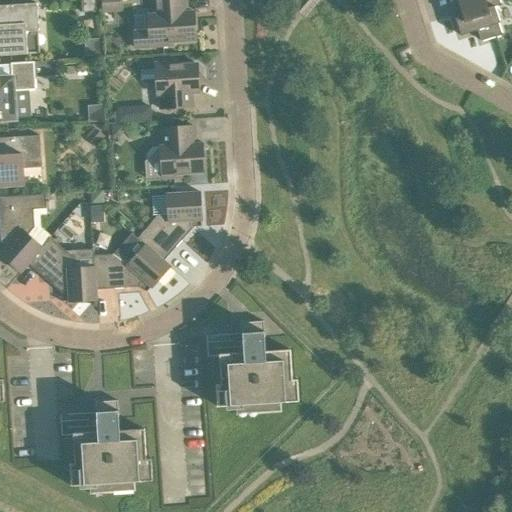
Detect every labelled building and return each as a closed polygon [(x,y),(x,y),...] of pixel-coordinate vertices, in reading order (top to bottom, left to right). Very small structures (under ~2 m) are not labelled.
[(81,0),(83,13),(96,12),(95,0),(81,0)] [(120,0),(101,0),(103,13),(121,12),(120,0)] [(188,20),(186,0),(152,0),(153,9),(147,9),(148,15),(133,16),(134,33),(135,49),(173,47),(173,43),(196,42),(195,33),(197,30),(197,23),(195,21),(194,20),(188,20)] [(482,43),(503,36),(499,24),(500,24),(495,8),(501,6),(499,0),(457,0),(461,13),(454,16),(461,37),(478,31),(482,43)] [(0,56),(40,54),(38,24),(37,4),(0,6),(0,56)] [(102,39),(85,40),(86,57),(103,56),(102,39)] [(29,91),(36,90),(34,62),(11,64),(12,77),(0,78),(0,121),(16,120),(15,105),(30,104),(29,91)] [(198,74),(197,63),(174,65),(174,62),(155,63),(157,96),(159,96),(160,109),(193,107),(192,87),(199,86),(199,85),(200,83),(200,75),(198,74)] [(105,104),(88,105),(89,123),(106,122),(105,104)] [(114,123),(128,122),(127,106),(116,107),(117,112),(113,112),(114,123)] [(113,138),(120,137),(125,132),(124,125),(112,126),(113,138)] [(97,147),(105,137),(95,127),(86,137),(97,147)] [(204,173),(203,152),(196,152),(195,127),(161,129),(162,147),(160,147),(162,179),(181,178),(181,175),(204,173)] [(42,168),(40,136),(0,138),(0,187),(24,186),(23,170),(42,168)] [(91,204),(104,203),(104,191),(90,191),(91,204)] [(146,245),(162,260),(191,228),(191,222),(202,221),(200,193),(167,195),(168,215),(158,216),(137,240),(144,247),(146,245)] [(45,195),(0,197),(0,210),(0,212),(0,232),(1,243),(3,243),(7,247),(0,254),(0,255),(21,274),(29,264),(43,249),(41,247),(48,240),(34,228),(33,210),(46,209),(45,195)] [(91,220),(104,219),(103,205),(90,206),(91,220)] [(43,249),(29,264),(39,273),(38,273),(61,294),(62,292),(68,292),(69,303),(97,301),(97,300),(96,289),(95,268),(93,268),(93,256),(92,249),(65,251),(50,238),(48,240),(41,247),(43,249)] [(95,268),(96,289),(109,289),(109,290),(140,288),(140,285),(144,281),(152,289),(171,267),(162,260),(146,245),(144,247),(132,261),(125,254),(93,256),(93,268),(95,268)] [(218,408),(281,403),(300,402),(298,380),(293,380),(291,350),(266,352),(265,322),(242,323),(244,353),(219,355),(222,385),(216,385),(218,408)] [(144,430),(120,431),(118,401),(96,402),(98,433),(73,434),(75,464),(70,464),(72,487),(153,482),(151,459),(146,460),(144,430)]
